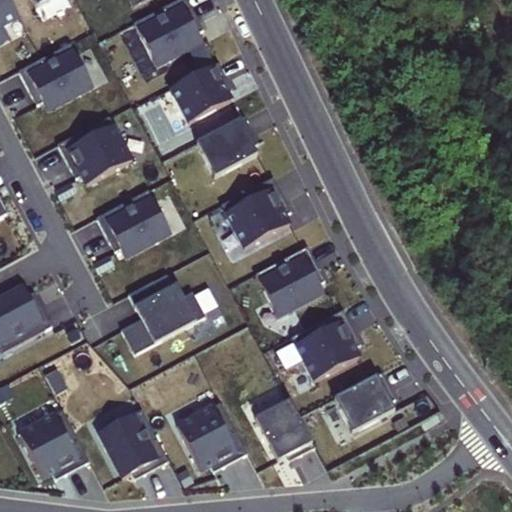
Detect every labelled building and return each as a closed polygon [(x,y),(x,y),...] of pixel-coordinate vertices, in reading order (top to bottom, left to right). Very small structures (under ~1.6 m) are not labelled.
[(0,0),(0,30),(20,20),(9,0),(0,0)] [(52,0),(32,0),(37,8),(52,0)] [(205,32),(187,0),(181,0),(135,24),(158,68),(203,44),(199,35),(205,32)] [(71,47),(20,74),(38,109),(44,105),(49,114),(94,90),(71,47)] [(233,92),(219,65),(171,90),(189,125),(232,102),(228,94),(233,92)] [(259,146),(245,119),(197,144),(216,179),(259,156),(254,148),(259,146)] [(109,121),(58,148),(76,182),(82,179),(87,188),(133,164),(109,121)] [(292,214),(274,180),(223,207),(246,251),(291,227),(286,217),(292,214)] [(149,194),(97,221),(116,255),(122,252),(126,261),(172,237),(149,194)] [(0,226),(13,220),(0,196),(0,226)] [(326,283),(308,249),(256,276),(279,320),(325,296),(320,287),(326,283)] [(161,297),(154,285),(129,298),(142,323),(122,333),(135,358),(206,320),(193,296),(184,300),(177,288),(161,297)] [(0,353),(5,362),(56,335),(37,300),(31,304),(27,295),(0,308),(0,353)] [(362,347),(343,312),(292,340),(315,383),(360,359),(356,350),(362,347)] [(396,402),(382,375),(335,400),(353,435),(396,412),(392,405),(396,402)] [(289,464),(315,450),(290,403),(256,421),(278,464),(286,460),(289,464)] [(214,476),(248,457),(221,406),(177,429),(201,474),(211,470),(214,476)] [(135,481),(169,463),(142,411),(98,434),(122,480),(131,475),(135,481)] [(58,488),(93,469),(65,418),(22,441),(46,487),(55,482),(58,488)]
